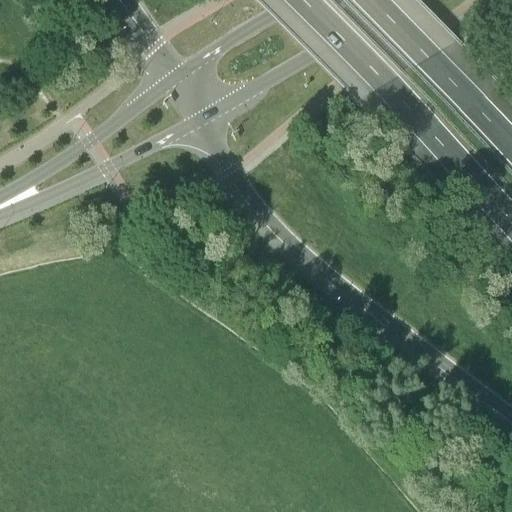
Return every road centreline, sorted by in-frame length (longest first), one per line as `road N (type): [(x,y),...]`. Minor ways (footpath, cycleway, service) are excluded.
road 1 (trunk): [(202,120),(229,170),(296,250),(511,418)]
road 2 (trunk): [(298,0),(511,222)]
road 3 (tertiary): [(202,120),(411,0)]
road 4 (unclassified): [(0,216),(202,120)]
road 5 (unclassified): [(178,75),(92,142),(0,197)]
road 6 (trunk): [(511,147),(371,0)]
road 7 (tertiary): [(301,0),(178,75)]
